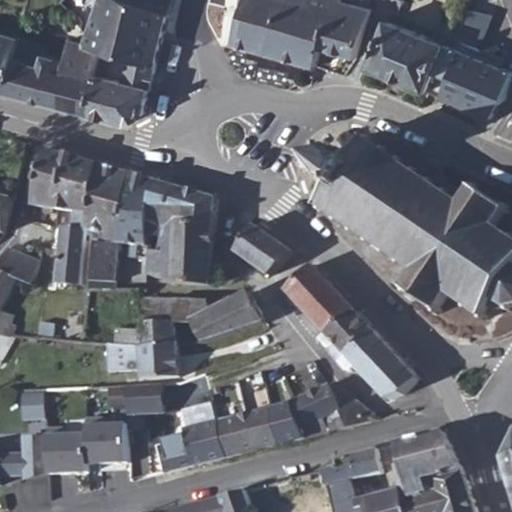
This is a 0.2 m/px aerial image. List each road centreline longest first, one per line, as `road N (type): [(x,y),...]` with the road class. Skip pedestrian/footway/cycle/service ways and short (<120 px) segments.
road 1 (residential): [(123,499),(464,416)]
road 2 (secondary): [(511,166),(338,100),(254,123)]
road 3 (secondary): [(233,163),(431,347)]
road 4 (secondary): [(41,127),(141,151),(200,139)]
road 5 (residential): [(41,127),(16,230),(0,254)]
